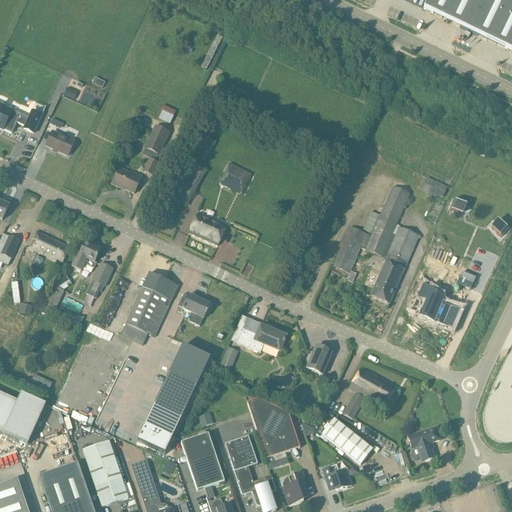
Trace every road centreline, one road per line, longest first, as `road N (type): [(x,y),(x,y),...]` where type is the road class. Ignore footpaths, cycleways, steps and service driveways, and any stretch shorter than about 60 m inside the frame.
road 1 (unclassified): [(472,387),(0,168)]
road 2 (tertiary): [(511,91),(325,0)]
road 3 (unclassified): [(359,511),(483,470)]
